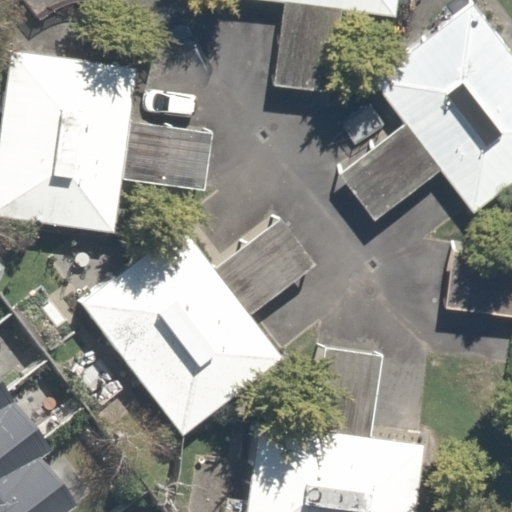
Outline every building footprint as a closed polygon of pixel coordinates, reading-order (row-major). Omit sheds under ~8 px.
[(273,0),(265,70),(323,77),(331,4),(399,12),(400,0),(273,0)] [(511,182),(511,56),(468,0),(443,0),(360,68),(395,112),(333,162),(379,218),(438,170),(473,214),(511,182)] [(135,60),(0,41),(0,216),(112,231),(135,60)] [(196,202),(172,219),(68,294),(171,437),(295,349),(269,313),(329,270),(276,196),(220,237),(196,202)] [(511,251),(429,246),(426,298),(511,304),(511,251)] [(376,341),(314,334),(304,433),(240,426),(230,511),(406,511),(416,426),(367,420),(376,341)] [(0,511),(21,511),(54,488),(16,439),(27,431),(0,396),(0,511)]
